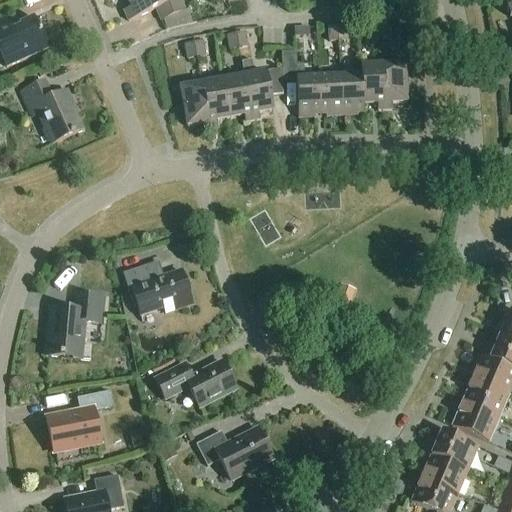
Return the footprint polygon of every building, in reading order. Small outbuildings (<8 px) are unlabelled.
[(125,0),(130,8),(122,12),(127,23),(155,10),(160,22),(184,12),(178,0),(125,0)] [(511,0),(501,0),(508,18),(511,17),(511,25),(511,26),(511,28),(511,0)] [(0,56),(6,69),(47,51),(33,19),(10,29),(5,18),(0,20),(0,56)] [(389,25),(379,26),(381,42),(390,41),(389,25)] [(379,26),(370,27),(371,42),(381,42),(379,26)] [(293,29),(293,39),(308,39),(308,28),(293,29)] [(327,29),(328,44),(348,42),(347,28),(327,29)] [(235,36),(238,50),(247,48),(245,34),(235,36)] [(225,38),(228,52),(238,50),(235,36),(225,38)] [(193,45),(196,60),(205,58),(203,43),(193,45)] [(183,47),(186,61),(196,60),(193,45),(183,47)] [(318,78),(303,79),(303,67),(295,68),(294,54),(280,54),(282,80),(296,79),(298,119),(314,118),(314,115),(320,115),(318,78)] [(243,77),(251,123),(258,121),(257,115),(272,113),(269,98),(282,95),(280,71),(265,73),(254,75),(252,63),(240,65),(243,77)] [(404,64),(382,65),(385,111),(392,110),(392,104),(407,103),(404,64)] [(377,111),(385,111),(382,65),(360,66),(360,76),(361,76),(363,106),(377,105),(377,111)] [(339,77),(342,117),(358,116),(357,114),(363,113),(363,106),(361,76),(360,76),(339,77)] [(243,77),(222,81),(229,121),(243,118),(244,124),(251,123),(243,77)] [(326,118),(342,117),(339,77),(318,78),(320,115),(325,115),(326,118)] [(222,81),(201,85),(209,130),(216,129),(215,123),(229,121),(222,81)] [(52,148),(83,134),(71,107),(72,106),(66,94),(51,101),(43,83),(19,94),(31,119),(37,116),(52,148)] [(202,132),(209,130),(201,85),(179,89),(186,128),(201,126),(202,132)] [(191,307),(180,273),(157,280),(153,267),(123,276),(137,320),(163,312),(164,315),(191,307)] [(346,312),(352,292),(340,288),(333,308),(346,312)] [(100,326),(102,300),(74,297),(73,313),(49,311),(44,359),(80,362),(83,324),(100,326)] [(498,338),(511,343),(511,315),(508,314),(498,338)] [(511,343),(498,338),(488,361),(511,371),(511,343)] [(481,358),(471,382),(507,397),(511,385),(511,371),(488,361),(481,358)] [(198,411),(234,392),(220,364),(190,379),(183,367),(154,382),(164,402),(188,390),(198,411)] [(507,397),(471,382),(461,405),(497,420),(507,397)] [(53,454),(98,445),(92,414),(110,411),(107,395),(76,401),(79,415),(46,422),(53,454)] [(487,444),(497,420),(461,405),(450,429),(487,444)] [(147,431),(128,436),(132,452),(151,447),(147,431)] [(202,462),(206,469),(219,462),(229,483),(270,462),(255,433),(226,447),(220,434),(194,447),(202,462)] [(430,458),(466,473),(476,449),(440,434),(430,458)] [(167,446),(156,452),(162,463),(173,457),(167,446)] [(466,473),(430,458),(420,481),(455,496),(466,473)] [(493,472),(505,476),(509,464),(497,460),(493,472)] [(115,511),(123,510),(115,478),(92,484),(95,497),(64,504),(65,511),(115,511)] [(448,511),(455,496),(420,481),(409,505),(425,511),(448,511)] [(500,500),(511,503),(511,490),(504,488),(500,500)] [(496,511),(497,511),(511,511),(511,503),(500,500),(496,511)]
